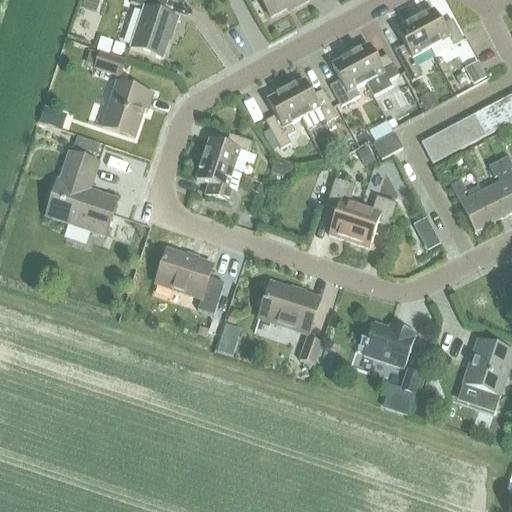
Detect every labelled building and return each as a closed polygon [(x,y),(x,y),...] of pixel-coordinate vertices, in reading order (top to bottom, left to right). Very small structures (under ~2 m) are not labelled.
[(173,35),(179,19),(164,14),(168,1),(165,0),(131,0),(130,4),(144,9),(130,51),(162,61),(172,34),(173,35)] [(260,0),(271,19),(293,6),(295,8),(309,0),(260,0)] [(414,23),(429,51),(433,59),(462,43),(451,22),(441,28),(432,13),(414,23)] [(429,51),(414,23),(395,33),(403,48),(393,54),(410,85),(421,79),(411,61),(429,51)] [(99,39),(96,50),(108,54),(112,43),(99,39)] [(115,44),(112,53),(121,56),(124,47),(115,44)] [(368,48),(349,58),(365,87),(372,101),(391,91),(387,84),(398,79),(386,57),(376,63),(368,48)] [(120,78),(125,63),(100,55),(95,70),(120,78)] [(365,87),(349,58),(330,68),(338,83),(328,89),(340,110),(359,99),(355,92),(365,87)] [(482,69),(468,77),(474,88),(484,83),(488,81),(485,76),(484,72),(482,69)] [(284,93),(300,122),(306,132),(323,123),(325,126),(336,120),(321,92),(311,98),(303,83),(284,93)] [(148,111),(153,96),(117,84),(102,129),(134,140),(144,110),(148,111)] [(300,122),(284,93),(266,103),(274,118),(264,124),(279,152),(289,146),(285,139),(294,135),(290,127),(300,122)] [(431,93),(420,100),(427,114),(439,108),(431,93)] [(506,127),(511,124),(511,112),(505,100),(495,106),(506,127)] [(495,133),(506,127),(495,106),(484,112),(495,133)] [(44,109),(38,124),(59,132),(64,116),(44,109)] [(485,139),(495,133),(484,112),(473,117),(485,139)] [(474,144),(485,139),(473,117),(463,123),(474,144)] [(392,123),(386,126),(390,133),(396,130),(392,123)] [(464,150),(474,144),(463,123),(452,129),(464,150)] [(453,155),(464,150),(452,129),(442,134),(453,155)] [(442,161),(453,155),(442,134),(431,140),(442,161)] [(372,148),(381,163),(402,152),(393,136),(372,148)] [(202,163),(232,173),(236,162),(251,167),(254,159),(247,156),(251,145),(228,137),(224,148),(208,143),(202,163)] [(432,167),(442,161),(431,140),(421,145),(432,167)] [(366,153),(356,158),(363,171),(373,166),(366,153)] [(103,238),(115,202),(88,193),(98,165),(68,155),(59,183),(56,182),(44,217),(103,238)] [(511,175),(510,173),(511,171),(511,169),(507,160),(498,165),(511,192),(511,175)] [(232,173),(202,163),(195,183),(211,189),(207,200),(230,207),(240,178),(232,175),(232,173)] [(511,215),(511,192),(498,165),(488,169),(494,181),(497,180),(499,185),(483,193),(498,223),(511,215)] [(274,167),(271,177),(281,180),(291,173),(274,167)] [(446,171),(437,175),(442,186),(451,182),(446,171)] [(348,245),(360,209),(349,205),(355,188),(334,181),(326,208),(337,212),(328,238),(348,245)] [(460,184),(450,189),(474,235),(498,223),(483,193),(481,194),(469,200),(465,194),(460,184)] [(259,186),(254,196),(264,200),(269,191),(259,186)] [(372,212),(360,209),(348,245),(369,252),(378,225),(389,229),(396,206),(376,199),(372,212)] [(426,221),(413,228),(420,241),(433,234),(426,221)] [(211,318),(222,285),(207,280),(211,269),(164,253),(153,286),(199,301),(195,312),(211,318)] [(307,336),(318,304),(268,287),(257,320),(307,336)] [(388,332),(371,327),(361,357),(403,371),(413,340),(412,340),(413,335),(389,327),(388,332)] [(200,331),(198,337),(206,340),(208,333),(200,331)] [(320,345),(305,340),(298,363),(312,368),(320,345)] [(498,400),(511,358),(511,354),(476,342),(461,388),(480,394),(475,407),(492,412),(496,400),(498,400)] [(399,392),(413,397),(420,376),(406,371),(399,392)]
